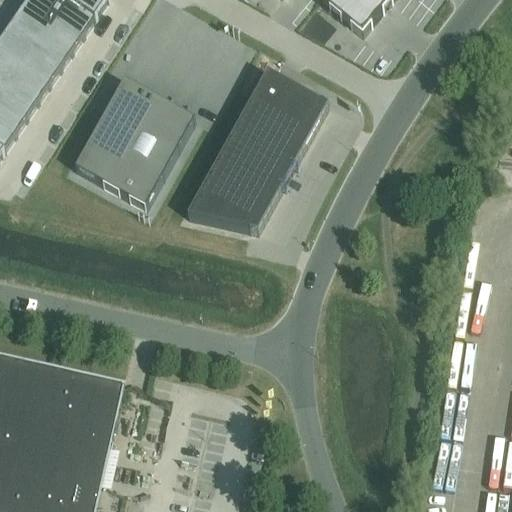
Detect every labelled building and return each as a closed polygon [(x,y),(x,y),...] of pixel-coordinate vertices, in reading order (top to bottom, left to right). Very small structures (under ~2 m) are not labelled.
[(108,0),(33,0),(0,48),(0,164),(112,2),(108,0)] [(322,0),(319,5),(363,41),(396,0),(322,0)] [(268,79),(188,223),(258,239),(328,113),(268,79)] [(125,87),(76,175),(147,215),(196,127),(125,87)] [(0,511),(95,511),(121,397),(122,398),(123,395),(0,367),(0,511)]
